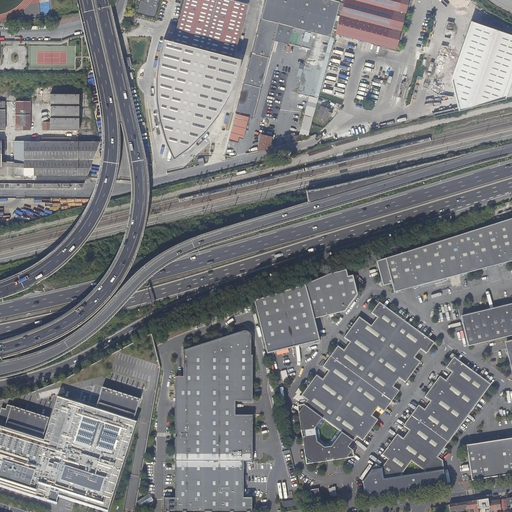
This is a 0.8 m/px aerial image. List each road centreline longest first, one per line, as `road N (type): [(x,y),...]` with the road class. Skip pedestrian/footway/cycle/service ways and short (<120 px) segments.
road 1 (motorway): [(511,149),(182,251),(67,346),(0,371)]
road 2 (motorway): [(511,168),(0,310)]
road 3 (motorway): [(0,349),(85,310),(114,278),(135,233),(138,161),(101,0)]
road 4 (motorway): [(88,0),(112,117),(108,183),(72,245),(0,291)]
road 5 (motorway): [(0,387),(67,365),(192,299),(294,262),(304,250)]
road 6 (residential): [(325,133),(296,147),(104,192),(0,193)]
road 7 (motorway): [(0,330),(108,308),(304,250)]
road 8 (motorway): [(304,250),(511,184)]
road 9 (unknown): [(214,167),(247,61),(254,0)]
road 10 (residential): [(0,34),(71,29),(108,18),(120,0)]
